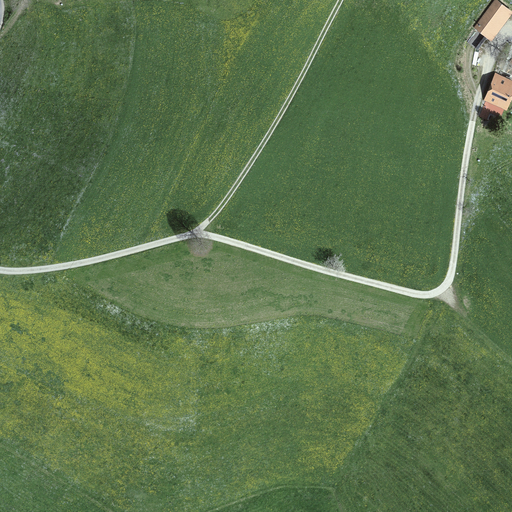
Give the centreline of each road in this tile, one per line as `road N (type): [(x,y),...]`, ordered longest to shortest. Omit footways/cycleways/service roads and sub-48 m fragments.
road 1 (track): [(511,36),(489,62),(470,126),(450,280),(438,295),(413,298),(196,235)]
road 2 (track): [(341,0),(264,143),(196,235)]
road 3 (track): [(196,235),(24,276),(0,269)]
